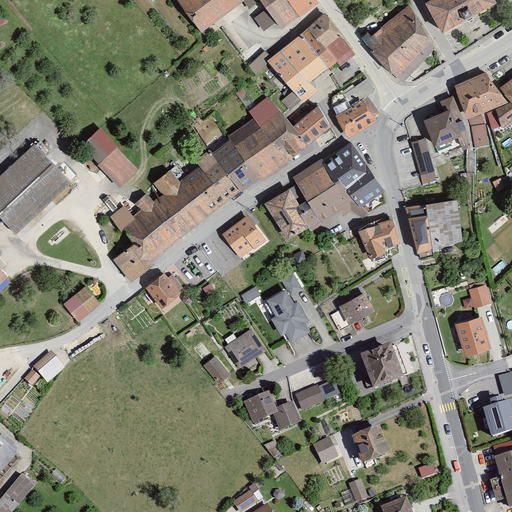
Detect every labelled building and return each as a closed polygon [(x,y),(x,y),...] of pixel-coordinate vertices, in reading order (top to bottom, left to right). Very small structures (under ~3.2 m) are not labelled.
[(182,0),(205,30),(244,0),(182,0)] [(320,0),(264,0),(284,27),(320,0)] [(500,0),(429,0),(446,30),(501,1),(500,0)] [(409,6),(365,42),(380,59),(406,81),(435,48),(409,6)] [(328,11),(311,24),(329,45),(343,32),(345,30),(328,11)] [(311,24),(270,58),(305,100),(321,87),(313,78),(339,57),(329,45),(311,24)] [(358,52),(343,32),(329,45),(339,57),(342,63),(358,52)] [(490,72),(456,86),(471,118),(485,112),(498,107),(511,100),(501,87),(490,72)] [(335,104),(339,112),(373,92),(377,90),(366,73),(335,94),(335,104)] [(511,78),(501,87),(511,100),(511,78)] [(384,110),(373,92),(339,112),(352,134),(383,117),(384,110)] [(407,122),(426,182),(440,179),(428,135),(433,134),(437,143),(465,133),(463,128),(470,126),(457,93),(442,99),(442,103),(412,115),(408,118),(407,122)] [(294,118),(269,96),(252,109),(258,116),(294,159),(312,143),(294,118)] [(317,99),(294,118),(312,143),(334,124),(317,99)] [(511,100),(498,107),(505,127),(511,122),(511,100)] [(485,112),(471,118),(477,147),(490,146),(485,112)] [(294,159),(258,116),(232,134),(265,177),(294,159)] [(103,125),(83,143),(123,187),(143,169),(103,125)] [(265,177),(232,134),(215,147),(244,188),(265,177)] [(386,186),(353,141),(329,158),(362,203),(386,186)] [(74,184),(38,145),(0,180),(0,212),(20,234),(74,184)] [(244,188),(215,147),(198,160),(200,163),(230,200),(244,188)] [(362,203),(329,158),(328,155),(296,176),(300,182),(326,223),(354,209),(365,216),(371,211),(362,203)] [(154,259),(230,200),(200,163),(182,177),(172,168),(156,180),(165,192),(157,198),(150,191),(138,202),(142,207),(135,213),(126,204),(115,214),(138,240),(154,259)] [(326,223),(300,182),(267,200),(291,238),(311,226),(313,229),(326,223)] [(101,201),(108,211),(115,207),(108,196),(101,201)] [(461,198),(410,205),(423,258),(437,253),(435,247),(466,240),(461,198)] [(267,237),(248,212),(223,231),(242,256),(267,237)] [(403,242),(394,216),(361,228),(375,259),(389,255),(387,246),(403,242)] [(157,262),(154,259),(138,240),(116,258),(133,280),(157,262)] [(195,287),(219,268),(199,243),(175,262),(195,287)] [(0,260),(0,286),(13,275),(0,260)] [(168,270),(146,286),(162,308),(185,291),(168,270)] [(304,287),(295,271),(283,278),(287,287),(269,296),(279,314),(276,316),(285,332),(289,330),(294,338),(312,329),(307,320),(312,318),(301,298),(296,300),(292,293),(304,287)] [(472,298),(463,301),(466,311),(491,303),(486,285),(469,290),(472,298)] [(64,306),(79,324),(103,305),(88,286),(64,306)] [(243,293),(247,300),(261,293),(257,286),(243,293)] [(367,292),(332,311),(342,328),(376,309),(367,292)] [(485,315),(459,323),(468,356),(494,349),(485,315)] [(254,327),(228,345),(243,367),(269,349),(254,327)] [(408,376),(396,342),(364,353),(376,387),(408,376)] [(53,352),(36,367),(50,383),(67,369),(53,352)] [(231,373),(216,355),(206,363),(220,381),(231,373)] [(41,378),(32,370),(24,378),(33,386),(41,378)] [(511,372),(501,374),(504,394),(511,393),(511,372)] [(320,386),(298,394),(304,410),(326,401),(320,386)] [(271,392),(247,401),(254,421),(274,414),(281,431),(303,422),(295,401),(277,408),(271,392)] [(511,401),(483,410),(491,438),(511,431),(511,401)] [(383,425),(355,436),(365,463),(394,453),(383,425)] [(0,477),(21,452),(0,434),(0,477)] [(331,436),(315,444),(325,464),(341,456),(331,436)] [(511,452),(500,456),(511,499),(511,452)] [(25,472),(0,501),(0,511),(16,511),(40,485),(25,472)] [(364,478),(351,482),(357,502),(370,497),(364,478)] [(252,490),(235,502),(241,511),(259,500),(252,490)] [(415,511),(410,496),(385,505),(387,511),(415,511)] [(275,511),(270,503),(255,511),(275,511)]
